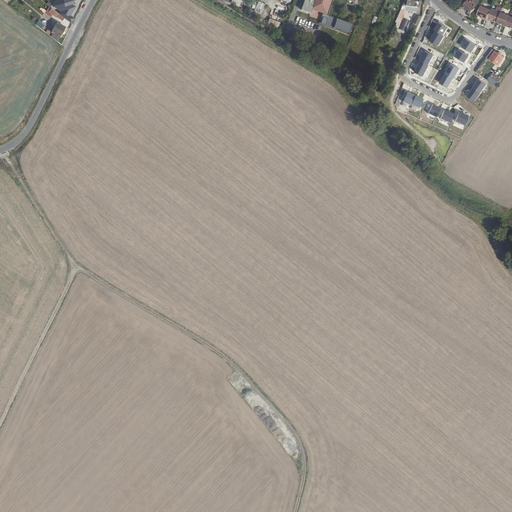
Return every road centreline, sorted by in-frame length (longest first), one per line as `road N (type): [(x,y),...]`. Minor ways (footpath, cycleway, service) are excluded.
road 1 (track): [(72,262),(209,345),(290,427),(304,460),(295,511)]
road 2 (residential): [(493,39),(454,97),(407,82),(402,73),(436,1)]
road 3 (track): [(0,425),(72,277),(72,262)]
road 4 (unclassified): [(0,151),(33,120),(93,0)]
road 5 (track): [(72,262),(1,151)]
